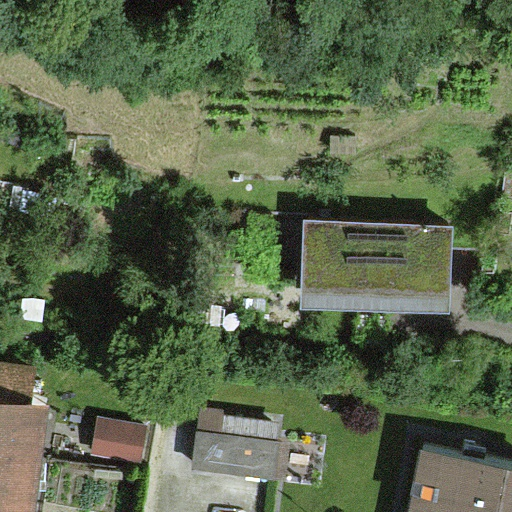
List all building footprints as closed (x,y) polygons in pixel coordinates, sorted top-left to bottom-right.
[(465,229),(313,221),(308,293),(461,302),(465,229)] [(0,509),(22,511),(34,511),(46,404),(0,399),(0,509)] [(199,408),(192,463),(272,473),(278,417),(199,408)] [(98,413),(91,451),(142,460),(149,422),(98,413)] [(511,511),(511,459),(445,447),(432,511),(511,511)]
